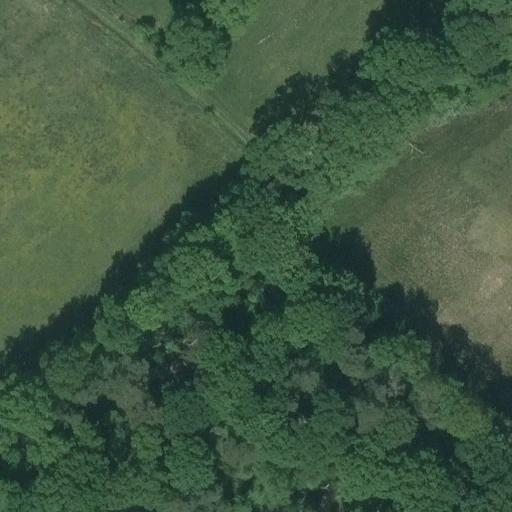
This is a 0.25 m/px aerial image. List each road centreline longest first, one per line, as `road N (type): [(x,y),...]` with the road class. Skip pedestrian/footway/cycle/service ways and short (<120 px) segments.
road 1 (track): [(0,403),(493,0)]
road 2 (track): [(273,179),(185,88),(72,0)]
